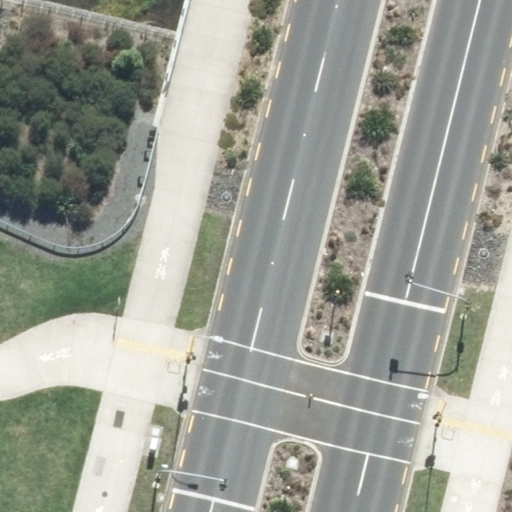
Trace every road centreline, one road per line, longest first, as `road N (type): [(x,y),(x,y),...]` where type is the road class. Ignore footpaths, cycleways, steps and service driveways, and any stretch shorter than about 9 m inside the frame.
road 1 (secondary): [(220,511),(347,0)]
road 2 (secondary): [(486,0),(368,511)]
